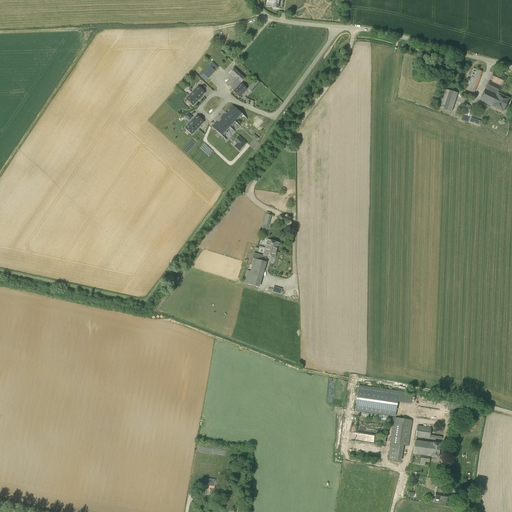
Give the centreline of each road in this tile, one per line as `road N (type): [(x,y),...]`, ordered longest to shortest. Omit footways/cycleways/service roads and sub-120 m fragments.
road 1 (track): [(48,300),(169,320),(302,370),(484,406)]
road 2 (unclassified): [(297,276),(294,223),(255,199),(252,186),(353,49),(351,27)]
road 3 (unclassified): [(511,69),(351,27)]
